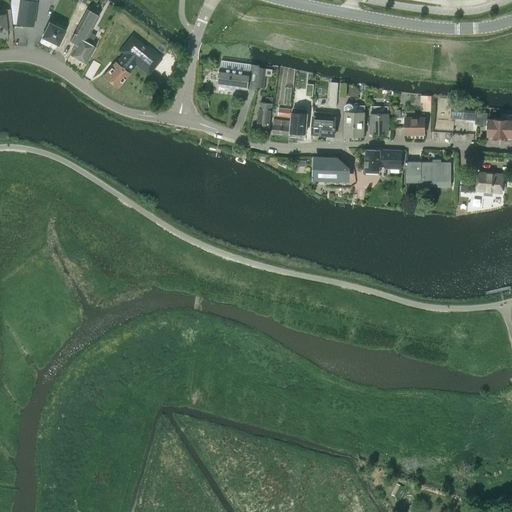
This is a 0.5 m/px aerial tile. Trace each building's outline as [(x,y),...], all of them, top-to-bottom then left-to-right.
[(12,0),(13,24),(33,27),(36,0),(12,0)] [(13,31),(10,9),(0,10),(0,34),(7,34),(7,36),(7,31),(13,31)] [(96,47),(91,44),(96,35),(90,33),(99,17),(87,10),(70,42),(76,45),(70,55),(87,64),(96,47)] [(58,45),(65,31),(48,23),(41,37),(58,45)] [(151,50),(137,37),(104,76),(118,88),(133,71),(162,93),(175,77),(171,73),(169,75),(168,74),(165,78),(165,79),(164,81),(140,63),(151,50)] [(249,72),(220,68),(218,86),(256,91),(259,74),(259,66),(250,65),(249,72)] [(265,76),(266,69),(259,68),(259,74),(259,76),(257,86),(258,86),(264,87),(265,76)] [(330,82),(329,107),(337,107),(338,82),(330,82)] [(317,85),(306,84),(304,100),(315,101),(317,85)] [(422,111),(431,111),(432,96),(421,96),(420,102),(422,102),(422,111)] [(208,98),(200,98),(201,108),(209,107),(208,98)] [(260,103),(257,128),(269,130),(273,99),(267,98),(266,104),(260,103)] [(476,119),(487,120),(488,113),(476,112),(476,106),(464,105),(464,104),(452,104),(451,119),(464,120),(464,119),(476,120),(476,119)] [(388,134),(388,113),(393,113),(393,106),(388,106),(371,106),(371,134),(388,134)] [(278,115),(290,117),(291,109),(279,108),(278,115)] [(293,112),(290,132),(306,134),(307,114),(293,112)] [(363,137),(364,113),(345,113),(344,127),(347,127),(346,136),(363,137)] [(314,117),(313,134),(335,136),(336,119),(314,117)] [(500,140),(501,119),(493,118),(493,119),(488,119),(487,136),(493,136),(493,140),(500,140)] [(425,119),(405,119),(405,134),(425,135),(425,119)] [(501,119),(500,140),(507,140),(507,137),(511,137),(511,119),(508,120),(508,119),(501,119)] [(273,134),(289,136),(291,127),(290,127),(290,122),(274,120),(273,134)] [(406,168),(406,152),(366,150),(366,174),(380,175),(380,168),(384,168),(385,167),(406,168)] [(347,180),(348,168),(339,159),(316,158),(315,179),(347,180)] [(407,162),(407,183),(451,183),(451,165),(439,165),(439,163),(421,163),(421,162),(407,162)] [(478,172),(478,177),(461,176),(459,191),(462,191),(460,204),(474,205),(477,190),(484,191),(484,195),(492,195),(492,191),(502,192),(502,190),(504,190),(505,183),(503,183),(503,174),(478,172)] [(394,204),(403,204),(403,189),(394,189),(394,204)]
